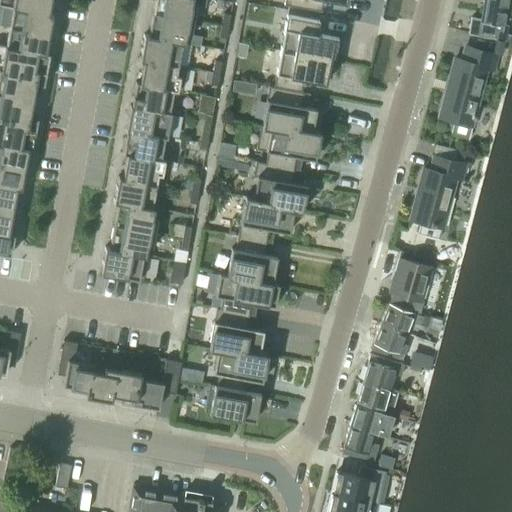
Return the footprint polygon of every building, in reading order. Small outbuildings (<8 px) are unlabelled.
[(0,0),(0,4),(52,14),(48,13),(50,0),(0,0)] [(153,0),(152,12),(192,20),(195,5),(191,4),(191,0),(153,0)] [(284,0),(283,5),(320,12),(322,0),(331,0),(344,2),(344,0),(284,0)] [(470,17),(468,33),(478,35),(478,37),(492,39),(505,41),(507,27),(502,26),(506,0),(483,0),(481,19),(470,17)] [(0,5),(12,8),(8,27),(48,34),(52,14),(0,4),(0,5)] [(143,34),(143,35),(183,43),(185,34),(190,34),(192,20),(152,12),(147,35),(143,34)] [(223,13),(221,25),(227,26),(230,14),(223,13)] [(286,15),(279,50),(333,60),(338,38),(316,34),(318,21),(286,15)] [(219,37),(225,38),(227,26),(221,25),(219,37)] [(0,44),(0,45),(49,54),(45,53),(48,34),(8,27),(5,46),(0,44)] [(140,51),(139,59),(185,67),(186,66),(177,65),(181,43),(183,43),(143,35),(140,50),(140,51)] [(237,43),(235,55),(244,57),(247,45),(237,43)] [(497,43),(494,55),(499,56),(500,57),(504,44),(497,43)] [(0,143),(31,149),(35,128),(34,128),(34,130),(27,128),(37,72),(44,73),(43,75),(45,75),(49,54),(0,45),(0,143)] [(455,58),(439,115),(454,119),(449,135),(468,140),(473,124),(488,68),(495,70),(499,56),(494,55),(466,48),(463,60),(455,58)] [(273,86),(273,87),(300,92),(303,79),(324,83),(325,77),(330,78),(333,60),(279,50),(273,86)] [(135,81),(135,82),(181,91),(185,67),(139,59),(139,60),(143,60),(139,82),(135,81)] [(219,73),(221,62),(214,60),(212,72),(219,73)] [(210,84),(217,85),(219,73),(212,72),(210,84)] [(233,80),(231,91),(241,93),(243,82),(233,80)] [(129,105),(129,106),(170,113),(170,112),(168,112),(172,90),(181,91),(135,82),(132,95),(130,105),(129,105)] [(260,125),(259,126),(289,131),(289,127),(311,131),(311,130),(315,108),(307,107),(301,106),(303,92),(300,92),(273,87),(268,86),(261,120),(262,120),(261,125),(260,125)] [(129,106),(125,129),(166,137),(167,128),(168,128),(168,127),(168,123),(169,123),(169,122),(168,122),(170,113),(129,106)] [(205,114),(202,125),(209,127),(211,115),(205,114)] [(202,125),(200,137),(207,138),(209,127),(202,125)] [(259,126),(255,149),(267,151),(264,164),(293,169),(296,156),(301,157),(314,159),(317,141),(318,141),(320,132),(311,130),(311,131),(289,127),(289,131),(259,126)] [(124,140),(122,153),(163,161),(164,160),(160,159),(164,137),(166,138),(166,137),(125,129),(125,130),(124,140)] [(200,137),(198,149),(205,150),(207,138),(200,137)] [(219,141),(217,153),(232,156),(234,144),(219,141)] [(0,163),(24,168),(27,149),(31,150),(31,149),(0,143),(0,163)] [(117,176),(117,177),(155,183),(157,174),(161,175),(163,161),(122,153),(121,154),(126,155),(121,177),(117,176)] [(424,169),(411,218),(420,221),(417,233),(438,238),(441,226),(442,227),(456,177),(463,179),(467,164),(434,156),(430,170),(424,169)] [(252,196),(252,198),(273,202),(272,206),(293,210),(301,212),(302,207),(306,184),(291,182),(293,169),(264,164),(263,163),(255,162),(252,175),(255,176),(252,194),(252,196)] [(0,184),(20,188),(24,168),(0,163),(0,184)] [(115,185),(113,200),(153,208),(153,207),(151,206),(155,183),(117,177),(116,185),(115,185)] [(193,178),(190,190),(197,192),(199,180),(193,178)] [(0,208),(12,210),(16,188),(20,189),(20,188),(0,184),(0,208)] [(188,202),(195,203),(197,192),(190,190),(188,202)] [(239,223),(237,236),(266,241),(268,228),(289,232),(293,210),(272,206),(273,202),(252,198),(252,196),(244,195),(243,205),(242,205),(239,223)] [(113,200),(112,201),(117,202),(113,225),(153,232),(156,218),(151,217),(153,208),(113,200)] [(0,232),(13,235),(7,233),(12,210),(0,208),(0,232)] [(104,247),(147,255),(145,254),(146,246),(151,247),(153,232),(113,225),(108,247),(104,247)] [(184,226),(182,237),(189,239),(191,227),(184,226)] [(0,254),(9,256),(13,235),(0,232),(0,254)] [(226,274),(226,275),(271,284),(271,283),(276,257),(269,255),(263,254),(266,242),(266,241),(237,236),(234,249),(231,248),(226,274)] [(180,249),(186,251),(189,239),(182,237),(180,249)] [(101,263),(100,273),(126,277),(142,280),(147,255),(104,247),(101,263)] [(410,311),(420,313),(424,295),(431,268),(399,258),(389,292),(414,299),(410,311)] [(168,282),(179,284),(180,284),(184,263),(172,261),(168,282)] [(218,273),(214,295),(222,296),(219,308),(219,309),(248,314),(250,302),(256,303),(266,305),(266,304),(274,306),(278,284),(271,283),(271,284),(226,275),(226,274),(218,273)] [(387,303),(380,323),(406,332),(409,322),(420,326),(423,318),(423,317),(419,315),(419,314),(390,304),(387,303)] [(209,342),(208,349),(216,350),(216,349),(237,353),(238,349),(258,353),(258,352),(262,330),(252,328),(246,327),(248,314),(219,309),(219,308),(216,308),(213,321),(209,342)] [(373,342),(372,349),(402,359),(407,344),(402,343),(406,332),(380,323),(373,342)] [(0,374),(4,375),(6,365),(13,366),(13,367),(20,333),(6,330),(6,331),(10,332),(6,349),(0,348),(0,374)] [(131,403),(158,408),(161,392),(174,394),(173,394),(174,394),(180,362),(165,359),(164,360),(165,360),(161,382),(140,378),(141,372),(104,365),(103,371),(92,369),(93,364),(73,360),(76,343),(77,343),(77,342),(63,340),(56,374),(57,374),(64,375),(62,385),(85,389),(84,395),(110,399),(111,394),(132,398),(131,403)] [(216,350),(212,372),(218,373),(216,385),(244,390),(246,378),(252,380),(261,381),(265,362),(265,363),(267,353),(258,352),(258,353),(238,349),(237,353),(216,349),(216,350)] [(412,351),(409,362),(420,365),(423,354),(412,351)] [(362,380),(388,388),(392,373),(400,375),(403,364),(370,353),(362,380)] [(410,365),(407,375),(416,377),(417,378),(420,367),(419,367),(410,365)] [(356,400),(382,408),(391,411),(397,390),(388,388),(362,380),(356,400)] [(209,384),(204,412),(208,413),(208,415),(239,420),(254,422),(259,393),(244,390),(216,385),(209,384)] [(355,405),(349,425),(376,432),(387,436),(393,416),(381,413),(355,405)] [(399,409),(397,417),(406,420),(408,412),(399,409)] [(372,445),(376,432),(349,425),(343,446),(344,446),(342,454),(373,463),(378,447),(372,445)] [(380,453),(376,464),(390,468),(394,457),(380,453)] [(59,463),(55,486),(66,488),(71,465),(59,463)] [(336,471),(332,491),(378,502),(385,471),(359,466),(357,475),(336,471)] [(222,511),(224,502),(131,484),(125,511),(222,511)] [(332,491),(326,511),(375,511),(378,502),(332,491)]
